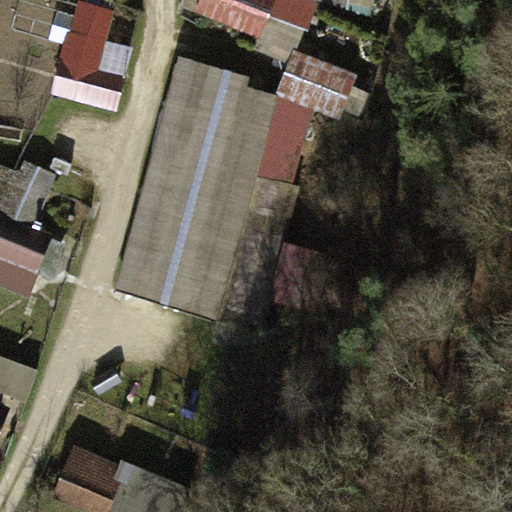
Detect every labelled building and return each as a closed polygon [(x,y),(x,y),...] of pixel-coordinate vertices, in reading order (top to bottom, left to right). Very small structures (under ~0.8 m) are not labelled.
[(127,109),(140,44),(117,39),(123,7),(89,0),(78,0),(59,96),(127,109)] [(205,0),(201,11),(269,35),(278,12),(318,27),(328,0),(338,0),(374,13),(379,0),(205,0)] [(316,93),(356,89),(354,64),(314,68),(316,93)] [(226,310),(275,97),(177,75),(128,288),(226,310)] [(6,157),(0,174),(0,205),(47,220),(61,174),(6,157)] [(0,281),(41,294),(61,231),(0,211),(0,281)] [(102,511),(119,472),(79,456),(60,502),(85,511),(102,511)]
